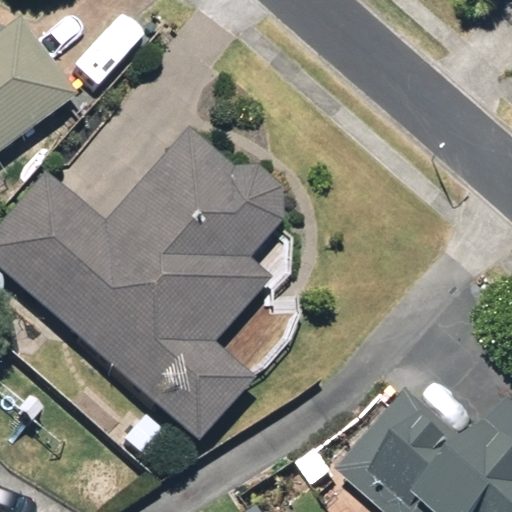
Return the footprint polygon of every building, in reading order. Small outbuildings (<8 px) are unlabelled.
[(0,160),(74,107),(19,32),(0,45),(0,160)] [(0,232),(0,275),(198,455),(254,392),(213,354),(272,291),(247,269),(281,233),(280,200),(256,181),(234,182),(188,141),(104,234),(46,181),(0,232)] [(340,480),(376,511),(511,511),(511,423),(480,459),(411,399),(340,480)] [(124,446),(146,466),(167,442),(145,422),(124,446)] [(303,481),(293,472),(279,474),(270,484),(272,498),(283,507),(297,504),(306,494),(303,481)]
